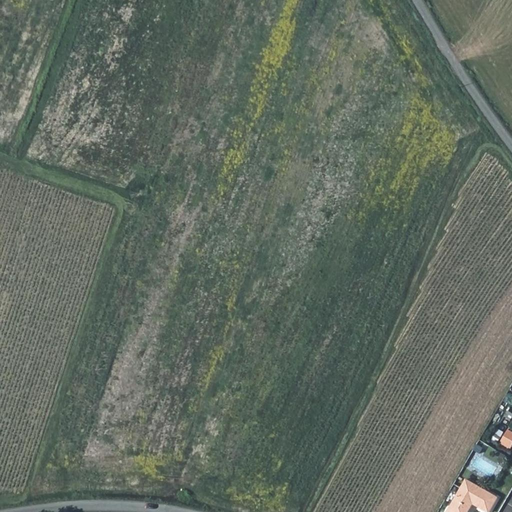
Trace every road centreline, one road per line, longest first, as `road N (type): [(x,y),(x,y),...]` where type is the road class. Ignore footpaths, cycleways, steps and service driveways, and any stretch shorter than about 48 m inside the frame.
road 1 (unclassified): [(511,144),(415,0)]
road 2 (unclassified): [(174,511),(117,504),(31,511)]
